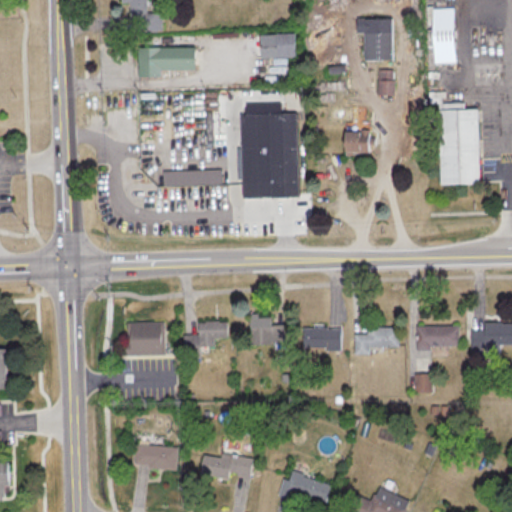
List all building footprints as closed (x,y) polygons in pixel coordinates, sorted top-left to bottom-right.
[(124,0),(124,4),(132,4),(132,31),(165,31),(165,14),(150,14),(149,0),(124,0)] [(452,8),(429,8),(429,63),(451,63),(452,8)] [(391,60),(391,19),(354,19),(354,33),(362,33),(362,60),(391,60)] [(293,34),(274,34),(274,56),(293,56),(293,34)] [(199,47),(140,47),(140,77),(165,77),(165,70),(199,70),(199,47)] [(476,185),(476,109),(436,109),(436,185),(476,185)] [(245,198),(296,197),(295,113),(244,113),(245,198)] [(368,153),(368,131),(340,131),(340,153),(368,153)] [(251,342),(286,342),(286,324),(273,324),(273,316),(251,316),(251,342)] [(186,334),(186,356),(203,356),(203,345),(217,345),(217,336),(230,336),(229,320),(199,321),(200,333),(186,334)] [(127,321),(127,353),(166,353),(166,321),(127,321)] [(511,321),(486,321),(486,328),(474,328),(474,345),(511,345),(511,321)] [(461,325),(419,325),(419,346),(461,346),(461,325)] [(343,326),(303,326),(303,348),(343,348),(343,326)] [(371,346),(401,346),(401,326),(368,326),(368,333),(354,333),(354,352),(371,352),(371,346)] [(9,348),(0,348),(0,387),(9,388),(9,348)] [(179,467),(179,444),(138,443),(138,466),(179,467)] [(255,457),(222,450),(221,455),(208,452),(204,472),(250,481),(255,457)] [(14,461),(0,460),(0,498),(14,498),(14,461)] [(283,494),(329,503),(333,479),(287,471),(283,494)] [(406,511),(411,498),(379,486),(374,500),(357,493),(349,511),(406,511)]
